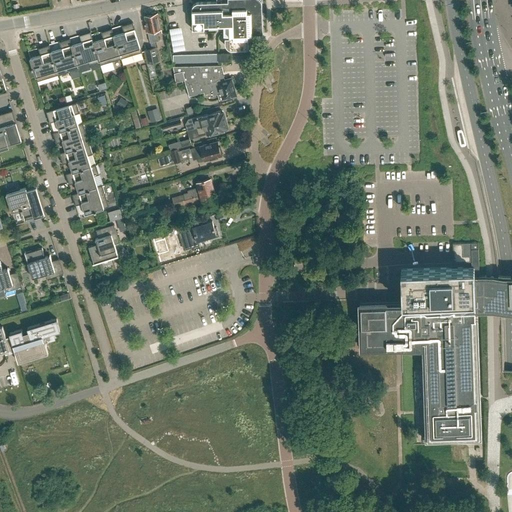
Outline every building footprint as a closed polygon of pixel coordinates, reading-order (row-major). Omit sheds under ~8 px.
[(227,0),(228,1),(199,2),(198,2),(196,3),(195,3),(195,4),(194,4),(193,5),(193,6),(192,7),(192,8),(192,9),(192,29),(205,29),(204,25),(229,24),(262,23),(262,3),(262,2),(261,1),(260,0),(227,0)] [(150,42),(158,40),(156,30),(161,29),(158,13),(144,16),(146,25),(145,25),(146,32),(148,32),(150,42)] [(113,35),(121,59),(142,52),(133,22),(131,22),(132,23),(126,25),(128,31),(114,35),(113,35)] [(263,34),(262,23),(229,24),(229,38),(225,38),(225,43),(225,44),(226,45),(226,46),(227,47),(228,48),(229,49),(230,49),(231,50),(232,50),(233,50),(248,49),(248,39),(253,39),(253,34),(263,34)] [(113,35),(114,35),(112,28),(111,29),(105,31),(107,37),(93,41),(93,42),(99,62),(100,65),(121,59),(113,35)] [(93,42),(93,41),(90,32),(89,32),(89,33),(84,34),(85,41),(72,45),(71,45),(77,64),(78,63),(88,60),(89,65),(99,62),(93,42)] [(71,45),(72,45),(70,38),(69,39),(63,41),(65,47),(51,51),(58,75),(79,68),(78,63),(77,64),(71,45)] [(51,51),(49,45),(48,45),(48,46),(42,47),(44,53),(30,58),(30,57),(33,67),(32,67),(33,69),(37,81),(58,75),(51,51)] [(144,51),(147,64),(159,61),(156,47),(145,49),(145,51),(144,51)] [(218,62),(230,61),(230,53),(218,54),(218,62)] [(183,63),(183,55),(173,55),(173,63),(183,63)] [(205,94),(213,92),(213,95),(218,94),(219,100),(236,95),(236,93),(237,93),(235,88),(234,89),(231,78),(223,81),(219,66),(221,66),(221,65),(173,67),(176,82),(184,79),(189,96),(204,92),(205,94)] [(101,91),(93,94),(97,103),(104,100),(101,91)] [(47,111),(47,113),(48,112),(49,118),(55,116),(60,130),(60,131),(78,125),(78,124),(75,114),(80,113),(77,102),(47,111)] [(150,122),(161,119),(157,108),(147,110),(150,122)] [(0,146),(6,144),(22,140),(13,110),(12,110),(5,112),(6,115),(4,116),(3,113),(0,113),(0,146)] [(187,130),(197,127),(197,128),(225,120),(223,113),(222,113),(222,110),(202,116),(188,120),(186,125),(187,130)] [(162,129),(181,123),(180,118),(160,124),(162,129)] [(197,128),(197,127),(187,130),(190,139),(200,136),(200,134),(207,132),(207,135),(227,129),(226,127),(227,126),(225,120),(197,128)] [(66,151),(90,144),(83,123),(78,124),(78,125),(60,131),(60,130),(53,132),(53,133),(54,133),(56,139),(62,137),(66,151)] [(170,150),(182,146),(180,140),(168,144),(170,150)] [(219,148),(217,142),(207,145),(206,144),(190,149),(193,160),(198,158),(199,163),(205,161),(213,159),(213,158),(222,155),(221,154),(222,152),(221,149),(219,148)] [(91,166),(88,155),(93,154),(90,144),(66,151),(59,153),(60,154),(62,160),(68,158),(72,171),(73,172),(91,166)] [(178,148),(170,150),(174,163),(182,161),(178,148)] [(98,187),(97,186),(94,176),(99,175),(96,164),(91,166),(73,172),(72,171),(66,173),(66,175),(67,174),(69,180),(75,178),(79,192),(79,193),(98,187)] [(211,178),(197,182),(199,190),(172,198),(173,203),(201,195),(215,191),(211,178)] [(35,184),(20,189),(9,192),(6,193),(9,201),(11,208),(12,211),(15,210),(21,208),(25,220),(27,219),(35,217),(34,214),(37,213),(38,216),(44,214),(45,214),(36,184),(35,184)] [(79,193),(79,192),(72,194),(73,195),(75,201),(81,199),(85,212),(85,213),(94,211),(97,211),(96,210),(109,206),(102,185),(97,186),(98,187),(79,193)] [(215,191),(201,195),(173,203),(175,211),(186,207),(186,205),(202,200),(204,208),(218,204),(215,191)] [(110,221),(122,217),(120,208),(108,212),(110,221)] [(186,235),(195,233),(197,240),(216,234),(212,221),(193,227),(192,222),(183,225),(186,235)] [(120,242),(114,224),(96,230),(99,238),(95,239),(96,239),(98,244),(88,246),(94,263),(93,263),(93,264),(119,256),(115,244),(120,242)] [(402,295),(402,303),(360,304),(361,347),(411,346),(412,346),(422,345),(421,345),(424,345),(427,438),(479,436),(475,311),(481,311),(481,310),(481,306),(487,306),(486,291),(487,291),(486,276),(479,276),(478,242),(474,242),(471,243),(471,249),(472,267),(401,269),(402,290),(401,290),(401,291),(400,291),(400,292),(400,293),(400,294),(401,295),(402,295)] [(466,262),(465,255),(463,255),(463,242),(452,243),(453,262),(466,262)] [(45,257),(42,247),(26,253),(25,252),(24,252),(32,277),(45,274),(47,278),(64,273),(59,258),(52,261),(50,254),(49,255),(50,255),(45,257)] [(3,270),(0,261),(0,260),(0,287),(3,287),(5,292),(22,286),(17,271),(10,274),(8,268),(7,268),(8,268),(3,270)] [(511,274),(507,275),(496,275),(492,276),(490,276),(486,276),(487,291),(486,291),(487,306),(481,306),(481,310),(487,310),(490,310),(493,310),(497,310),(501,309),(502,309),(503,309),(511,308),(511,274)] [(43,335),(56,331),(60,330),(57,318),(28,327),(29,331),(23,333),(22,329),(10,333),(11,336),(6,337),(3,326),(0,326),(0,352),(15,349),(19,361),(49,352),(43,335)]
